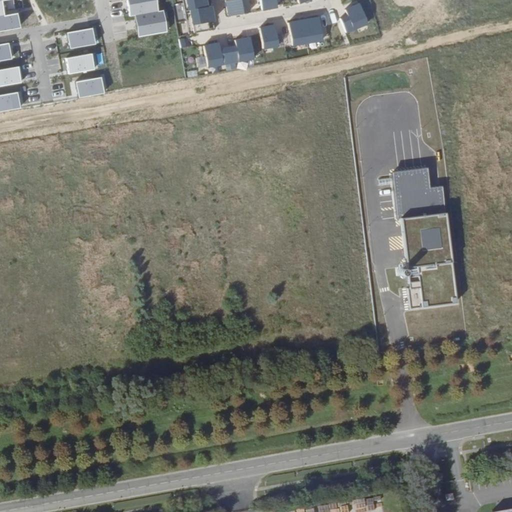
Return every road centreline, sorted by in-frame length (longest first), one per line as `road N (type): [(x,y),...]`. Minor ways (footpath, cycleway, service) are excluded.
road 1 (unclassified): [(6,511),(511,422)]
road 2 (residential): [(322,0),(220,31),(214,0)]
road 3 (residential): [(102,0),(105,18),(0,38)]
